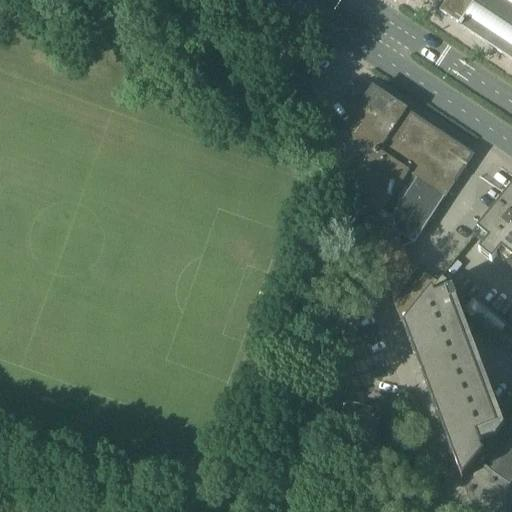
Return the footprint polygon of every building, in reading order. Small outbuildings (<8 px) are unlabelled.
[(511,0),(448,0),(440,13),(460,26),(458,27),(511,62),(511,0)] [(407,262),(401,249),(414,244),(444,198),(472,157),(405,112),(406,111),(393,102),(392,103),(373,90),(360,110),(359,110),(335,144),(403,326),(437,283),(406,263),(407,262)] [(479,255),(492,266),(501,254),(511,262),(511,190),(477,234),(488,243),(479,255)] [(442,278),(437,283),(403,326),(462,480),(483,453),(476,435),(497,428),(453,312),(452,312),(449,304),(457,302),(452,290),(450,284),(442,278)] [(314,302),(318,288),(307,285),(303,299),(314,302)] [(474,298),(463,311),(496,339),(507,325),(474,298)] [(301,407),(293,438),(371,457),(382,411),(350,403),(346,418),(301,407)] [(511,418),(476,463),(509,486),(511,482),(511,418)]
